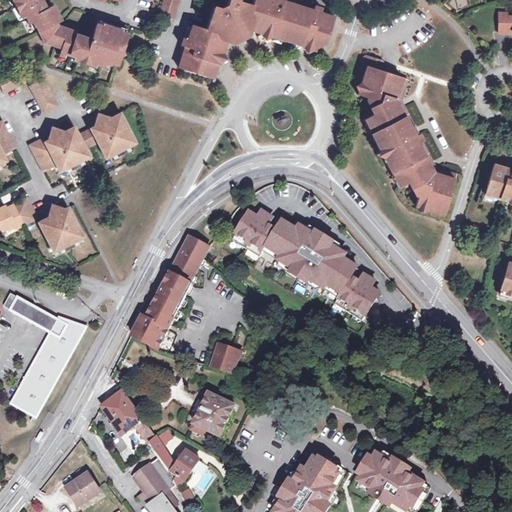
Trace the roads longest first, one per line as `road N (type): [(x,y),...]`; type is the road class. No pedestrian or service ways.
road 1 (residential): [(259,511),(316,411),(327,408),(343,409),(436,465),(472,511)]
road 2 (tertiary): [(135,297),(72,413),(0,511)]
road 3 (residential): [(426,282),(491,115)]
road 4 (residential): [(135,297),(0,256)]
road 5 (tertiary): [(426,282),(511,383)]
road 6 (residential): [(239,106),(220,125),(175,220)]
